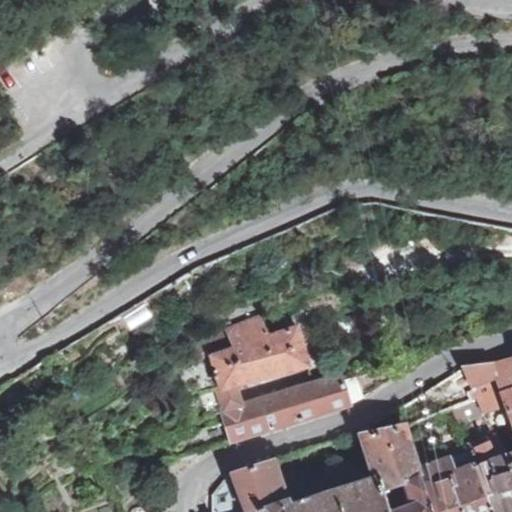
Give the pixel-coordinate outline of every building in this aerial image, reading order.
[(308,367),(291,306),(227,330),(233,347),(209,356),(217,389),(218,392),(239,386),(308,367)] [(463,368),(478,401),(488,425),(495,422),(492,413),(502,409),(511,434),(511,455),(504,459),(511,480),(511,358),(488,364),(472,366),(463,368)] [(351,406),(399,377),(396,367),(349,377),(347,374),(327,380),(244,406),(239,386),(218,392),(223,413),(221,414),(231,446),(294,425),(314,419),(351,406)] [(389,511),(387,511),(428,511),(416,466),(405,427),(454,410),(478,401),(463,368),(393,412),(402,427),(362,435),(374,481),(377,480),(383,498),(386,497),(385,492),(400,487),(407,507),(393,511),(389,511)] [(208,418),(221,414),(223,413),(218,392),(217,389),(200,394),(208,418)] [(488,425),(478,401),(454,410),(466,445),(493,435),(488,425)] [(493,435),(466,445),(468,449),(490,511),(511,511),(511,480),(504,459),(493,435)] [(436,449),(440,459),(458,511),(490,511),(468,449),(447,457),(443,448),(436,449)] [(458,511),(440,459),(416,466),(428,511),(458,511)] [(283,511),(281,505),(266,463),(263,462),(231,473),(245,511),(283,511)] [(288,502),(281,505),(283,511),(384,511),(382,502),(384,501),(383,498),(377,480),(374,481),(291,509),(288,502)]
